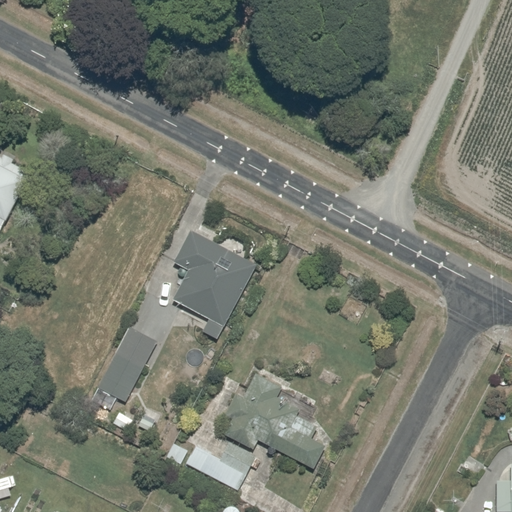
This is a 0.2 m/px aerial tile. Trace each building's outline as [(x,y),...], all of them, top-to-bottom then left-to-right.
[(0,235),(34,170),(13,159),(16,154),(1,146),(0,149),(0,235)] [(256,264),(192,232),(176,263),(191,270),(175,302),(211,320),(205,332),(218,339),(256,264)] [(112,410),(118,397),(126,401),(156,339),(130,328),(101,389),(95,402),(112,410)] [(288,388),(256,372),(245,395),(238,392),(227,416),(232,419),(225,434),(254,448),(258,441),(315,468),(327,445),(308,436),(317,417),(282,400),(288,388)] [(190,450),(174,441),(164,457),(181,467),(190,450)] [(255,457),(229,443),(221,458),(196,445),(187,463),(238,490),(255,457)] [(511,511),(511,461),(511,480),(497,480),(497,511),(507,511),(506,511),(511,511)]
